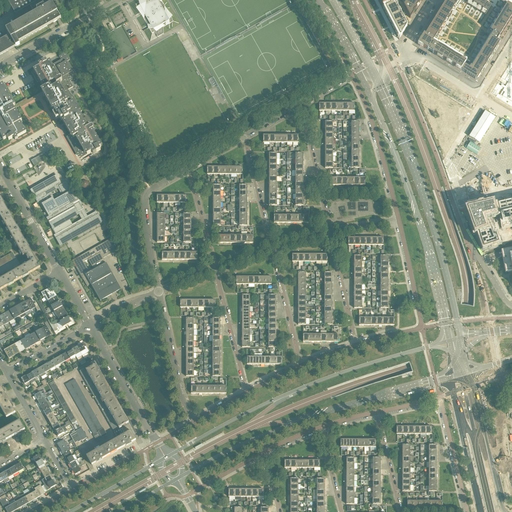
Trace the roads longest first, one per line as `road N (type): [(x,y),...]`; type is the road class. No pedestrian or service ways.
road 1 (secondary): [(448,339),(293,390),(171,453)]
road 2 (secondary): [(181,476),(300,420),(450,376)]
road 3 (secondary): [(462,336),(421,186),(375,76)]
road 4 (secondary): [(371,98),(422,230),(448,339)]
road 5 (residential): [(398,218),(351,75),(300,103)]
road 6 (residential): [(246,392),(193,421),(158,290)]
road 7 (residential): [(467,511),(439,397),(375,413)]
road 8 (residential): [(398,218),(421,328),(355,345)]
road 9 (residential): [(165,456),(91,325)]
road 10 (residential): [(187,167),(143,196),(158,290)]
road 11 (secondary): [(502,511),(470,371)]
road 12 (secondary): [(450,376),(479,511)]
road 13 (residential): [(0,66),(117,0)]
road 14 (residential): [(329,232),(300,103)]
road 15 (residential): [(214,267),(246,392)]
road 16 (residential): [(278,511),(261,453),(319,428)]
road 17 (residential): [(271,248),(301,365)]
